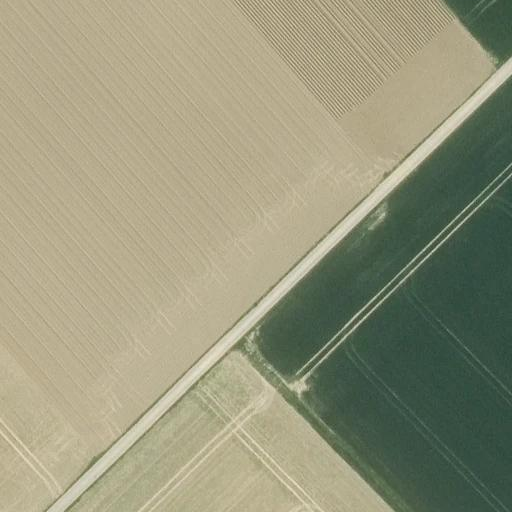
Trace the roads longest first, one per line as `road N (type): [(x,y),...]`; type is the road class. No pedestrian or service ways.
road 1 (track): [(511,65),(56,511)]
road 2 (track): [(397,511),(230,341)]
